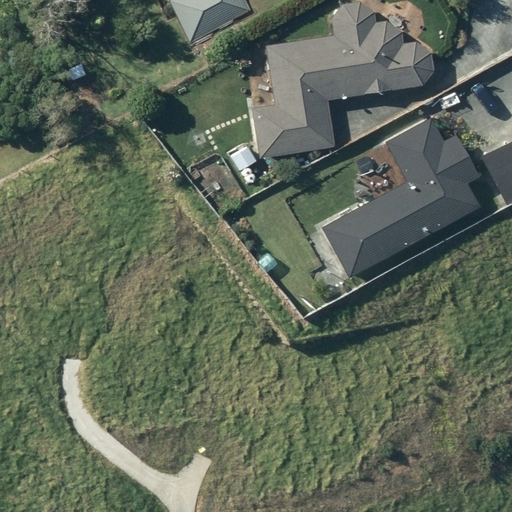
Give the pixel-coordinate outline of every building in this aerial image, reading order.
[(243,0),(169,0),(167,2),(190,43),(250,11),(243,0)] [(329,19),(331,36),(264,45),(272,106),(250,109),(254,134),(247,134),(249,149),(256,148),(257,157),(331,146),(325,98),(419,85),(430,71),(427,52),(413,41),(399,43),(397,30),(385,21),(373,23),(372,12),(357,0),(341,2),(329,19)] [(403,181),(319,227),(346,277),(476,206),(463,183),(476,176),(452,134),(440,140),(427,116),(381,141),(403,181)] [(511,137),(478,156),(505,205),(511,201),(511,137)] [(243,143),(225,154),(234,169),(252,158),(243,143)] [(309,213),(298,218),(306,232),(316,226),(309,213)]
